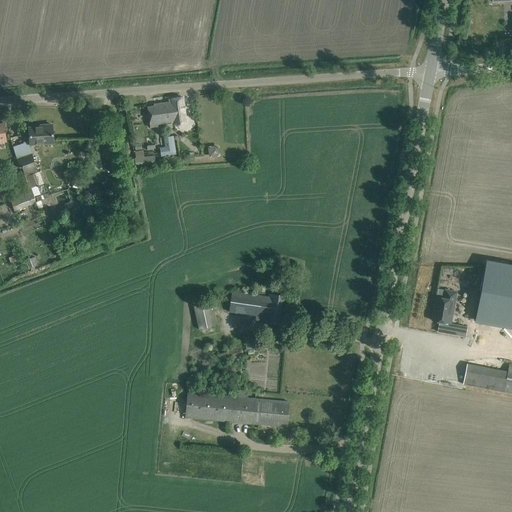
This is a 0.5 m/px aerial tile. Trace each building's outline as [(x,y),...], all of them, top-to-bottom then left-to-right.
[(147,107),(149,117),(150,127),(173,124),(173,125),(186,123),(183,97),(169,99),(169,102),(154,104),(154,106),(147,107)] [(90,147),(102,146),(100,122),(76,124),(77,136),(89,135),(90,147)] [(30,144),(53,143),(53,134),(52,124),(41,125),(41,127),(29,128),(30,144)] [(161,156),(175,155),(172,136),(164,137),(166,147),(160,148),(161,156)] [(17,156),(32,152),(29,140),(14,144),(17,156)] [(134,149),(136,167),(153,165),(153,156),(144,156),(143,148),(134,149)] [(32,154),(17,160),(20,167),(22,174),(24,173),(25,174),(37,169),(32,154)] [(30,188),(44,183),(40,171),(26,176),(30,188)] [(31,190),(19,194),(18,191),(12,193),(13,196),(10,198),(14,210),(35,202),(31,190)] [(33,257),(26,260),(29,268),(30,268),(34,266),(36,266),(33,257)] [(511,266),(483,261),(471,320),(511,327),(511,266)] [(436,297),(432,320),(440,322),(438,332),(465,337),(467,326),(447,323),(450,308),(453,309),(456,292),(445,290),(444,298),(436,297)] [(255,320),(268,322),(278,324),(283,296),(269,294),(269,297),(232,291),(228,311),(256,315),(255,320)] [(210,301),(194,305),(199,329),(202,328),(203,334),(211,332),(210,327),(216,325),(210,301)] [(245,337),(247,349),(260,347),(260,342),(254,343),(253,336),(245,337)] [(239,347),(218,355),(221,363),(243,354),(239,347)] [(463,384),(511,392),(511,364),(509,364),(507,372),(467,364),(463,384)] [(289,402),(279,401),(256,399),(256,394),(238,392),(238,397),(187,392),(185,417),(287,427),(289,402)]
